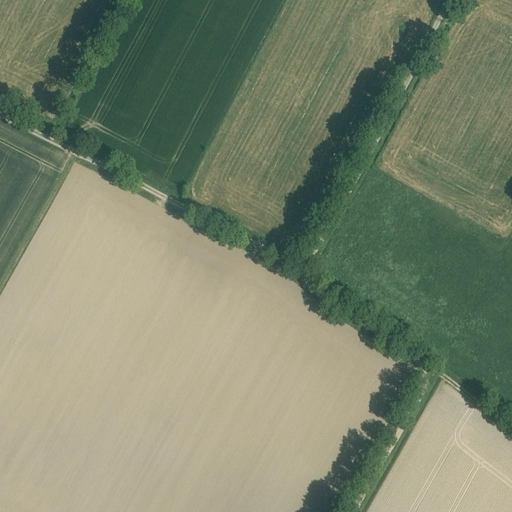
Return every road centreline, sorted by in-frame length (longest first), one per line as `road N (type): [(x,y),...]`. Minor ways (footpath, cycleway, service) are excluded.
road 1 (track): [(0,110),(304,270),(433,369)]
road 2 (unclassified): [(448,0),(304,270)]
road 3 (track): [(433,369),(352,511)]
